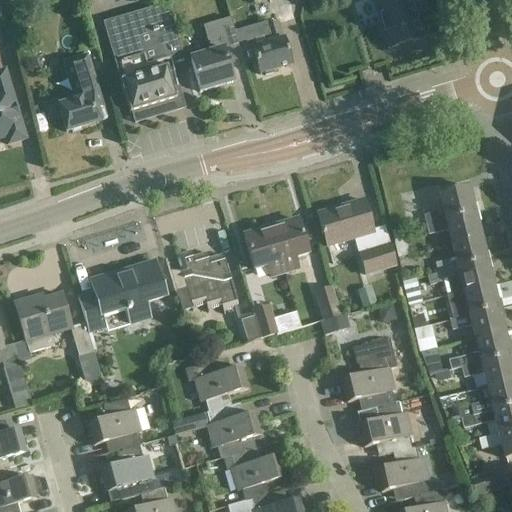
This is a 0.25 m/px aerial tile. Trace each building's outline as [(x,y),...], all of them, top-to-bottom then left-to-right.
[(422,40),(410,0),(372,0),(388,51),(422,40)] [(139,13),(103,23),(129,114),(130,113),(134,125),(184,110),(178,87),(172,89),(168,73),(174,72),(172,66),(183,62),(167,5),(139,13)] [(210,54),(189,61),(199,93),(232,83),(225,60),(240,56),(229,19),(202,27),(210,54)] [(270,43),(251,49),(259,75),(264,73),(265,76),(273,74),(272,71),(290,66),(282,39),(281,40),(276,24),(265,27),(270,43)] [(101,110),(97,95),(87,62),(70,67),(80,99),(56,107),(55,102),(41,107),(45,120),(59,116),(64,133),(69,132),(70,135),(79,132),(78,129),(99,123),(96,112),(101,110)] [(0,72),(0,139),(4,138),(6,146),(23,140),(2,71),(0,72)] [(426,227),(477,214),(471,190),(440,197),(444,215),(438,216),(437,214),(423,217),(426,227)] [(325,247),(353,240),(363,276),(394,267),(388,246),(365,253),(361,237),(372,234),(363,201),(316,215),(325,247)] [(482,238),(477,214),(426,227),(428,235),(448,230),(452,246),(482,238)] [(269,229),(282,274),(296,270),(292,256),(305,252),(296,221),(269,229)] [(282,274),(269,229),(242,237),(251,268),(265,264),(269,278),(282,274)] [(482,238),(452,246),(456,263),(450,264),(449,262),(435,265),(438,275),(488,262),(482,238)] [(190,258),(188,253),(174,257),(179,274),(177,275),(171,273),(169,274),(180,313),(204,307),(205,312),(220,308),(222,316),(237,311),(220,255),(206,260),(204,254),(190,258)] [(464,293),(494,285),(488,262),(438,275),(428,277),(430,286),(460,278),(464,293)] [(83,325),(91,354),(92,354),(87,334),(102,330),(97,313),(123,305),(128,324),(148,318),(143,303),(163,297),(161,290),(153,264),(88,283),(91,294),(76,299),(84,325),(83,325)] [(449,323),(500,310),(494,285),(464,293),(467,308),(447,313),(449,323)] [(321,322),(338,317),(340,317),(331,287),(313,293),(321,322)] [(49,336),(69,330),(59,295),(32,303),(31,299),(12,305),(24,344),(26,343),(29,355),(53,347),(49,336)] [(409,306),(419,304),(416,295),(407,297),(409,306)] [(419,304),(409,306),(415,331),(431,327),(427,311),(429,311),(427,302),(419,304)] [(251,314),(259,340),(277,335),(269,306),(251,311),(251,314)] [(500,310),(449,323),(452,331),(472,327),(476,341),(506,334),(500,310)] [(242,346),(259,340),(251,314),(234,319),(242,346)] [(338,317),(321,322),(319,323),(323,336),(342,331),(338,317)] [(91,354),(83,325),(69,330),(78,358),(91,354)] [(431,327),(415,331),(421,355),(437,351),(431,327)] [(506,334),(476,341),(479,355),(449,363),(451,372),(461,369),(461,371),(511,358),(506,334)] [(397,370),(390,341),(353,350),(357,366),(359,365),(362,378),(343,382),(348,405),(368,400),(370,412),(395,406),(392,395),(395,394),(390,371),(397,370)] [(13,347),(1,351),(0,348),(0,363),(1,363),(3,370),(2,370),(14,410),(30,405),(13,347)] [(511,358),(461,371),(463,379),(477,376),(477,373),(483,371),(487,389),(511,382),(511,358)] [(217,361),(192,368),(195,380),(193,380),(193,382),(199,404),(203,403),(206,414),(230,408),(226,396),(247,391),(240,368),(220,373),(217,361)] [(481,404),(470,406),(471,408),(473,417),(473,418),(511,408),(511,382),(487,389),(480,390),(482,400),(480,401),(481,404)] [(105,419),(86,425),(92,447),(111,441),(115,455),(138,448),(138,447),(141,446),(137,434),(140,434),(134,412),(129,413),(125,401),(102,407),(105,419)] [(370,412),(358,415),(361,427),(360,427),(365,450),(384,446),(387,457),(393,456),(418,450),(414,451),(411,439),(414,438),(408,415),(402,417),(399,406),(395,406),(370,412)] [(206,414),(205,415),(205,416),(208,426),(205,427),(211,450),(217,449),(220,460),(229,458),(242,455),(239,443),(259,437),(253,415),(233,420),(230,409),(230,408),(206,414)] [(499,436),(511,433),(511,408),(473,418),(473,417),(462,420),(464,429),(496,422),(499,435),(499,436)] [(180,422),(171,424),(175,437),(183,435),(180,422)] [(0,472),(6,471),(7,471),(4,459),(23,454),(17,432),(0,436),(0,472)] [(511,433),(499,436),(499,435),(479,440),(481,451),(502,446),(505,460),(511,458),(511,433)] [(118,465),(99,470),(105,493),(124,488),(127,500),(138,497),(162,490),(163,490),(160,478),(152,480),(146,457),(141,459),(138,448),(115,455),(118,465)] [(421,461),(418,450),(393,456),(396,468),(376,472),(382,496),(401,491),(404,502),(414,499),(429,496),(427,484),(429,484),(424,461),(421,461)] [(242,455),(229,458),(232,468),(229,469),(235,492),(240,491),(243,503),(250,501),(267,496),(264,487),(283,481),(277,458),(258,463),(255,451),(242,455)] [(511,471),(510,466),(471,481),(478,499),(511,485),(511,471)] [(0,511),(17,511),(15,506),(34,501),(28,478),(9,483),(6,471),(0,472),(0,511)] [(141,508),(126,511),(172,511),(170,502),(166,503),(162,490),(138,497),(141,508)] [(446,511),(442,493),(429,496),(414,499),(417,511),(415,511),(446,511)] [(267,496),(250,501),(252,511),(300,511),(298,500),(278,506),(275,494),(267,496)]
